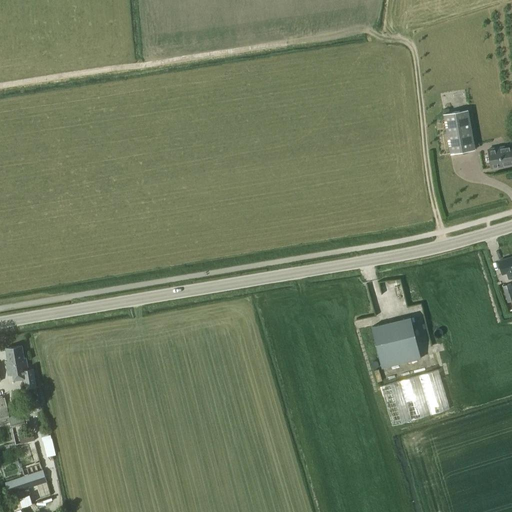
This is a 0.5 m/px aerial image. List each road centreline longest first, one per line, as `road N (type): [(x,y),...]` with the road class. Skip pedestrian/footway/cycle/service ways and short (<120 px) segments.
road 1 (tertiary): [(0,324),(417,255),(511,229)]
road 2 (track): [(446,247),(428,172),(418,54),(396,28)]
